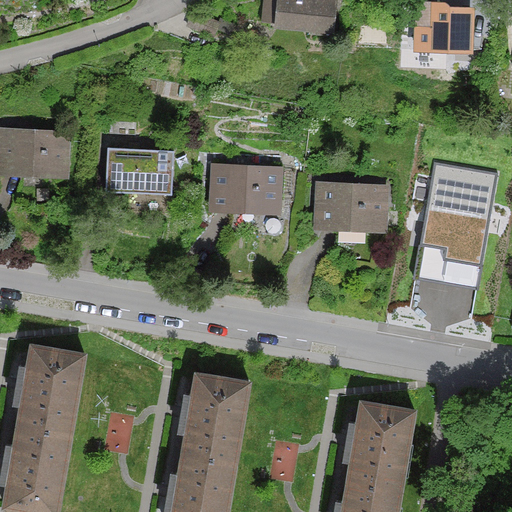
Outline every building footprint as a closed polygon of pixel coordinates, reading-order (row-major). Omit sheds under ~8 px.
[(339,0),(280,0),(277,33),(336,39),(339,0)] [(451,5),(419,4),(417,61),(475,62),(477,12),(451,11),(451,5)] [(0,179),(71,181),(72,132),(0,130),(0,179)] [(106,195),(171,196),(172,153),(106,152),(106,195)] [(211,216),(282,220),(284,172),(213,168),(211,216)] [(318,235),(389,236),(389,189),(319,189),(318,235)] [(417,278),(488,290),(497,239),(426,227),(417,278)] [(31,346),(5,511),(68,511),(91,355),(31,346)] [(195,374),(172,511),(226,511),(248,383),(195,374)] [(359,396),(339,511),(396,511),(414,405),(359,396)]
